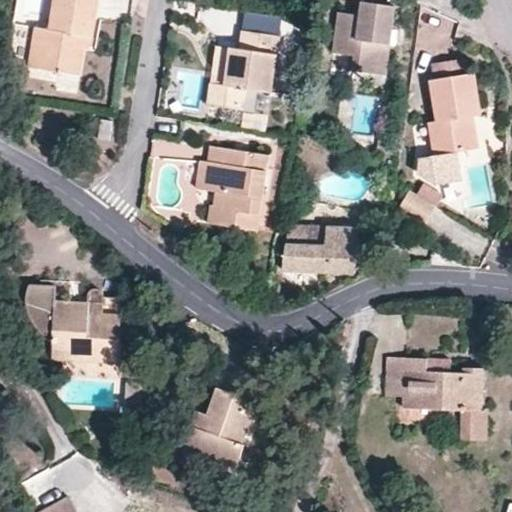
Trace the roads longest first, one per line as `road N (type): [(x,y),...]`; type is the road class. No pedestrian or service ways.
road 1 (residential): [(511,289),(385,287),(308,321),(264,330),(223,315),(103,220)]
road 2 (residential): [(156,0),(135,162),(103,220)]
road 3 (unknown): [(0,327),(85,474)]
road 4 (residential): [(103,220),(0,154)]
